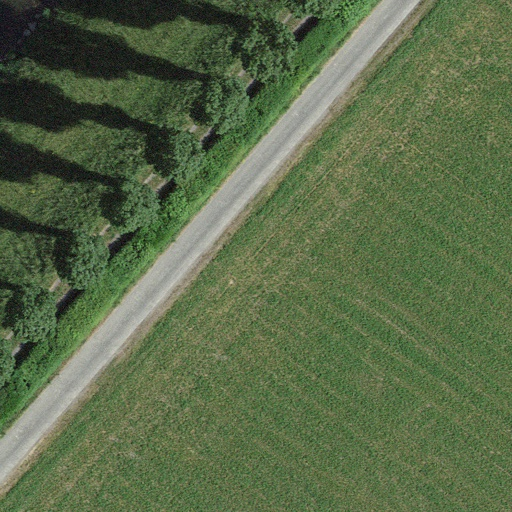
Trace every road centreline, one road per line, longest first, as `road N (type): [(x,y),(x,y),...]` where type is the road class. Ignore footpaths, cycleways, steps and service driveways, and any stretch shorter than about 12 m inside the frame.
road 1 (track): [(408,0),(0,467)]
road 2 (track): [(311,0),(0,359)]
